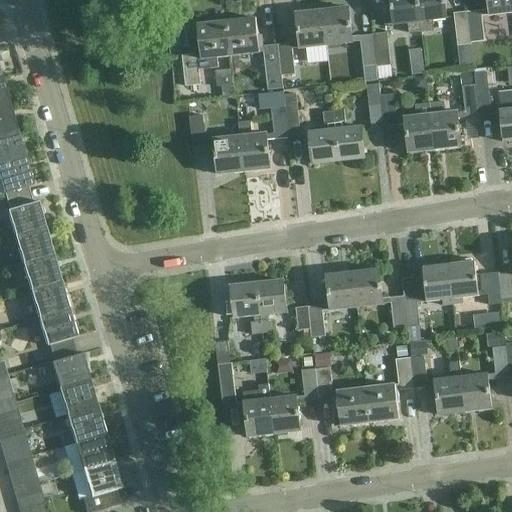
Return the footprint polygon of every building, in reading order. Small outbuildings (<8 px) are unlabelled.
[(410,34),(422,33),(418,0),(391,0),(394,26),(409,24),(410,34)] [(418,0),(422,33),(434,32),(433,22),(448,20),(445,0),(418,0)] [(472,45),(486,44),(483,18),(511,14),(511,0),(488,0),(490,12),(469,15),(472,45)] [(353,38),(350,9),(323,12),(327,46),(361,43),(364,68),(377,66),(374,36),(353,38)] [(301,49),(327,46),(323,12),(297,14),(301,49)] [(472,45),(469,15),(455,16),(459,49),(472,47),(472,45)] [(261,48),(258,19),(228,22),(232,57),(265,54),(270,92),(284,91),(283,77),(279,46),(261,48)] [(219,69),(218,59),(232,57),(228,22),(199,26),(202,54),(184,56),(187,87),(202,86),(200,71),(219,69)] [(374,36),(377,66),(378,69),(392,67),(388,34),(374,36)] [(283,77),(296,75),(292,44),(279,46),(283,77)] [(418,49),(420,74),(433,73),(431,48),(418,49)] [(475,71),(481,118),(492,116),(487,70),(475,71)] [(481,118),(475,71),(461,73),(465,113),(447,115),(445,103),(431,105),(436,151),(462,148),(459,120),(481,118)] [(414,78),(415,91),(428,90),(426,77),(414,78)] [(0,107),(11,105),(3,78),(0,78),(0,107)] [(233,81),(222,82),(223,95),(234,94),(233,81)] [(386,127),(383,96),(382,90),(368,92),(372,129),(386,127)] [(398,121),(395,95),(383,96),(386,127),(406,125),(410,155),(436,151),(431,105),(417,107),(418,119),(398,121)] [(286,109),(290,139),(302,137),(297,96),(285,97),(286,109)] [(0,137),(19,132),(11,105),(0,107),(0,137)] [(246,173),(272,170),(268,141),(290,139),(286,109),(272,111),(275,134),(242,138),(246,173)] [(505,143),(511,142),(511,110),(502,111),(505,143)] [(344,130),(343,124),(347,124),(345,112),(335,113),(341,163),(366,160),(363,128),(344,130)] [(314,166),(341,163),(335,113),(324,114),(325,126),(328,126),(329,132),(310,134),(314,166)] [(207,142),(204,116),(189,118),(193,149),(216,146),(219,176),(246,173),(242,138),(207,142)] [(0,166),(27,159),(19,132),(0,137),(0,166)] [(29,188),(35,186),(27,159),(0,166),(0,182),(3,195),(6,194),(6,193),(29,187),(29,188)] [(34,204),(29,188),(29,187),(6,193),(6,194),(11,210),(8,211),(16,239),(47,230),(39,203),(34,204)] [(24,266),(55,257),(47,230),(16,239),(24,266)] [(32,293),(63,283),(55,257),(24,266),(32,293)] [(473,264),(473,261),(463,262),(463,265),(450,267),(454,306),(464,305),(464,299),(479,297),(489,296),(490,307),(503,305),(503,304),(500,279),(500,275),(477,277),(475,264),(473,264)] [(436,268),(436,265),(426,266),(426,269),(424,270),(425,278),(402,281),(404,298),(405,303),(408,329),(420,327),(418,304),(428,303),(428,304),(444,302),(444,307),(454,306),(450,267),(436,268)] [(380,271),(354,274),(358,308),(384,305),(380,271)] [(354,274),(328,277),(332,311),(358,308),(354,274)] [(511,277),(500,279),(503,304),(511,302),(511,277)] [(270,322),(270,316),(289,314),(285,281),(259,284),(264,335),(275,334),(273,322),(270,322)] [(40,319),(71,310),(63,283),(32,293),(40,319)] [(254,336),(264,335),(259,284),(232,287),(236,320),(255,318),(256,324),(252,324),(254,336)] [(405,303),(392,304),(394,330),(408,329),(405,303)] [(299,331),(312,330),(310,313),(309,307),(296,309),(299,331)] [(78,356),(73,339),(79,338),(71,310),(40,319),(48,347),(51,346),(55,362),(56,363),(78,356)] [(323,312),(310,313),(312,330),(312,338),(312,337),(326,336),(323,312)] [(501,329),(500,314),(491,315),(493,330),(501,329)] [(503,334),(487,336),(477,338),(479,352),(487,351),(487,349),(505,347),(503,334)] [(219,366),(231,364),(229,342),(216,343),(219,366)] [(411,344),(412,357),(429,355),(428,343),(411,344)] [(321,345),(313,346),(314,354),(322,353),(321,345)] [(398,358),(409,357),(408,347),(397,348),(398,358)] [(466,413),(492,410),(489,382),(511,379),(507,348),(494,350),(497,375),(463,379),(462,379),(466,413)] [(60,390),(91,381),(83,354),(78,356),(56,363),(55,362),(52,363),(60,390)] [(315,355),(316,368),(331,366),(330,354),(315,355)] [(428,383),(425,358),(412,359),(416,390),(437,388),(440,416),(466,413),(462,379),(463,379),(461,363),(451,364),(453,380),(428,383)] [(313,359),(304,360),(305,368),(313,367),(313,359)] [(397,392),(416,390),(412,359),(397,361),(400,386),(367,389),(371,424),(400,421),(397,392)] [(238,404),(233,364),(231,364),(219,366),(224,411),(246,408),(249,437),(276,434),(272,400),(270,385),(260,386),(261,391),(245,393),(246,403),(245,403),(238,404)] [(371,424),(367,389),(334,393),(331,368),(317,370),(320,401),(339,399),(342,427),(371,424)] [(276,434),(302,432),(299,403),(320,401),(317,370),(303,371),(306,397),(272,400),(276,434)] [(0,391),(11,388),(8,375),(0,377),(0,391)] [(68,417),(99,408),(91,381),(60,390),(68,417)] [(0,402),(14,398),(11,388),(0,391),(0,402)] [(0,416),(18,411),(14,398),(0,402),(0,416)] [(76,444),(107,435),(99,408),(68,417),(76,444)] [(0,427),(21,421),(18,411),(0,416),(0,427)] [(0,441),(25,434),(21,421),(0,427),(0,441)] [(0,441),(4,454),(29,447),(25,434),(0,441)] [(83,471),(115,462),(107,435),(76,444),(83,471)] [(6,464),(31,457),(29,447),(4,454),(6,464)] [(10,477),(35,470),(31,457),(6,464),(10,477)] [(87,511),(96,511),(121,505),(117,491),(123,489),(115,462),(83,471),(91,497),(84,499),(87,511)] [(13,487),(38,480),(35,470),(10,477),(13,487)] [(17,500),(42,493),(38,480),(13,487),(17,500)] [(20,510),(45,503),(42,493),(17,500),(20,510)] [(20,511),(47,511),(45,503),(20,510),(20,511)]
